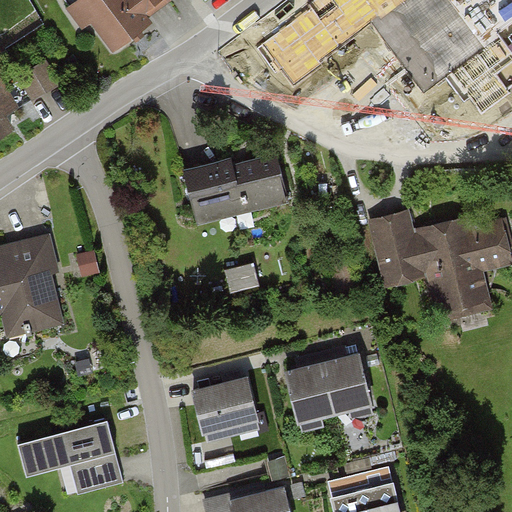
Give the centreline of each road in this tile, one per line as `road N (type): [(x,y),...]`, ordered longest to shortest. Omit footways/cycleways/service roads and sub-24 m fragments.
road 1 (residential): [(65,135),(93,173),(119,257),(163,438),(170,511)]
road 2 (track): [(196,53),(245,96),(327,144),(389,159),(511,154)]
road 3 (unclassified): [(267,0),(65,135)]
